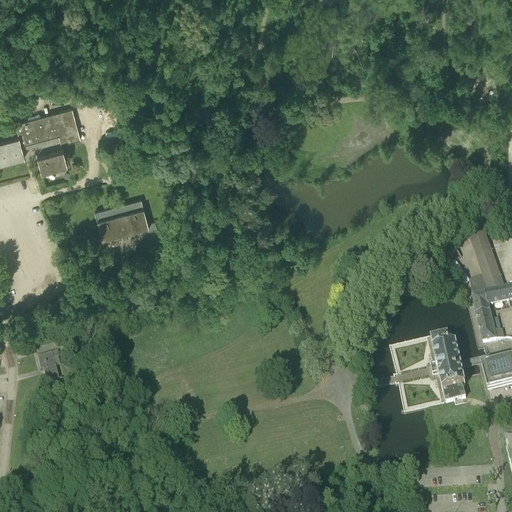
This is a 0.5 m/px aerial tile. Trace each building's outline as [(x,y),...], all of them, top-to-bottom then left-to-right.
[(0,164),(24,158),(22,150),(34,146),(41,170),(66,163),(66,162),(70,161),(68,152),(64,153),(62,148),(61,146),(62,146),(61,144),(80,139),(71,108),(15,123),(18,136),(0,141),(0,164)] [(100,141),(120,142),(123,110),(103,108),(100,141)] [(148,231),(156,229),(154,221),(147,223),(141,199),(94,211),(100,236),(93,237),(95,245),(103,243),(102,239),(147,227),(148,231)] [(502,226),(484,233),(468,237),(482,276),(469,281),(473,297),(484,344),(508,339),(511,340),(511,339),(511,349),(503,351),(506,362),(483,368),(489,391),(494,390),(494,391),(499,390),(499,389),(511,385),(511,276),(499,244),(507,241),(502,226)] [(433,260),(441,272),(461,259),(453,247),(433,260)] [(196,281),(196,279),(199,278),(198,274),(195,275),(194,273),(185,276),(186,278),(183,279),(184,282),(187,281),(187,283),(196,281)] [(464,387),(465,386),(460,361),(456,345),(450,346),(447,335),(448,334),(431,337),(434,350),(433,350),(437,366),(431,367),(433,377),(439,375),(442,392),(443,392),(446,404),(466,399),(462,389),(464,388),(464,387)] [(70,346),(71,345),(82,343),(80,336),(68,339),(70,346)] [(43,373),(46,384),(59,380),(55,368),(60,366),(58,358),(57,352),(36,357),(40,371),(39,372),(40,374),(43,373)]
